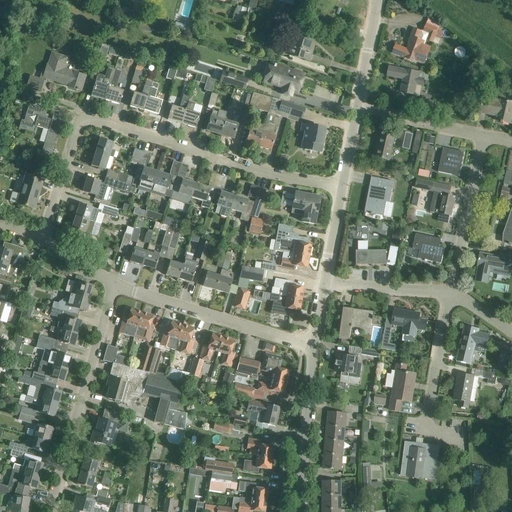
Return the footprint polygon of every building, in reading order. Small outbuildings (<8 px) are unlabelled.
[(131,10),(129,17),(139,20),(141,14),(131,10)] [(235,12),(232,21),(241,24),(244,15),(235,12)] [(429,17),(423,31),(429,33),(426,39),(432,42),(434,36),(440,39),(443,31),(437,29),(439,24),(429,17)] [(188,35),(190,27),(175,23),(173,30),(188,35)] [(418,39),(421,31),(414,29),(409,41),(410,41),(407,50),(395,45),(392,53),(416,62),(416,61),(423,64),(430,48),(422,45),(423,41),(418,39)] [(291,37),(286,55),(308,61),(314,43),(291,37)] [(100,47),(97,58),(104,60),(108,49),(100,47)] [(30,77),(26,87),(39,91),(44,77),(70,85),(69,87),(81,91),(85,76),(65,70),(63,69),(67,58),(55,54),(51,66),(47,65),(45,71),(41,70),(39,79),(30,77)] [(297,92),(303,74),(272,65),(267,83),(282,88),(281,94),(290,97),(292,91),(297,92)] [(177,69),(169,66),(165,78),(173,80),(177,69)] [(94,82),(90,96),(104,100),(113,72),(114,69),(108,67),(107,70),(105,75),(105,77),(99,75),(96,76),(94,82)] [(400,92),(414,95),(416,84),(422,85),(423,79),(417,77),(418,72),(405,69),(404,70),(389,67),(387,76),(402,79),(400,92)] [(113,72),(104,100),(119,105),(123,91),(115,88),(118,79),(119,74),(120,71),(114,69),(113,72)] [(177,69),(175,77),(184,79),(186,72),(177,69)] [(135,70),(131,82),(138,85),(141,72),(135,70)] [(220,82),(234,86),(241,88),(244,78),(223,72),(220,82)] [(212,92),(215,80),(207,78),(204,89),(212,92)] [(129,106),(143,111),(152,82),(145,80),(141,95),(133,92),(129,106)] [(152,82),(143,111),(157,115),(162,101),(154,98),(158,84),(152,82)] [(28,96),(18,92),(16,98),(26,102),(28,96)] [(218,95),(211,93),(208,104),(214,106),(218,95)] [(249,106),(249,107),(268,113),(272,98),(253,93),(249,106)] [(171,105),(167,119),(181,124),(185,110),(190,96),(183,94),(179,108),(171,105)] [(511,102),(500,100),(500,101),(482,97),(479,112),(497,116),(496,120),(509,123),(511,110),(511,102)] [(272,98),(268,113),(287,119),(288,115),(291,105),(291,104),(272,98)] [(421,99),(419,106),(431,109),(433,102),(421,99)] [(185,110),(181,124),(195,128),(200,114),(192,112),(195,104),(188,102),(185,110)] [(20,125),(18,129),(33,133),(34,129),(35,126),(43,129),(41,135),(39,141),(44,143),(41,154),(50,157),(63,114),(54,112),(51,120),(46,118),(47,115),(44,114),(43,108),(34,106),(29,104),(24,120),(21,120),(20,125)] [(249,107),(249,106),(243,104),(239,116),(246,118),(249,107)] [(291,105),(288,115),(301,120),(304,109),(291,105)] [(223,121),(226,112),(218,110),(218,112),(212,111),(210,117),(206,130),(220,134),(223,121)] [(231,124),(223,121),(220,134),(233,138),(237,125),(239,118),(233,117),(231,124)] [(258,147),(265,123),(257,120),(257,122),(252,121),(245,143),(258,147)] [(265,123),(258,147),(270,151),(277,128),(277,126),(272,125),(265,123)] [(325,128),(310,126),(310,127),(302,125),(300,131),(304,132),(301,148),(321,152),(322,145),(320,144),(322,134),(324,134),(325,128)] [(409,149),(412,134),(399,131),(398,133),(394,132),(395,132),(382,129),(376,157),(388,160),(392,142),(396,143),(396,146),(409,149)] [(99,138),(95,152),(113,157),(115,151),(111,150),(113,143),(99,138)] [(443,148),(438,172),(459,176),(464,152),(443,148)] [(138,163),(142,151),(134,149),(131,161),(138,163)] [(142,151),(138,163),(131,185),(152,191),(158,172),(145,168),(150,154),(142,151)] [(109,170),(113,157),(95,152),(91,166),(105,170),(105,168),(109,170)] [(181,163),(173,161),(169,175),(158,172),(152,191),(171,197),(177,175),(181,163)] [(188,166),(181,163),(177,175),(185,178),(188,166)] [(420,169),(419,174),(428,177),(430,171),(420,169)] [(128,175),(109,170),(106,178),(125,184),(128,175)] [(511,172),(506,171),(503,184),(511,185),(511,172)] [(219,175),(212,173),(207,187),(196,184),(191,198),(203,201),(202,206),(209,208),(216,187),(219,175)] [(171,197),(170,198),(189,204),(191,198),(196,184),(184,180),(185,178),(177,175),(171,197)] [(219,175),(216,187),(223,189),(227,177),(219,175)] [(9,201),(34,209),(42,181),(25,176),(19,195),(12,192),(9,201)] [(87,178),(83,191),(95,195),(94,198),(102,201),(103,200),(105,191),(107,187),(114,189),(128,193),(132,194),(134,188),(130,187),(130,185),(125,184),(106,178),(104,183),(87,178)] [(370,185),(365,212),(391,217),(394,203),(389,202),(393,181),(382,179),(381,187),(370,185)] [(417,180),(415,188),(419,189),(431,191),(433,183),(421,180),(417,180)] [(255,199),(258,187),(250,185),(247,197),(255,199)] [(258,187),(255,199),(262,201),(266,189),(258,187)] [(507,200),(509,190),(502,188),(500,198),(507,200)] [(227,218),(230,210),(234,196),(220,191),(216,205),(222,207),(219,215),(227,218)] [(430,211),(451,216),(455,197),(434,192),(430,211)] [(320,198),(294,193),(291,213),(303,215),(301,222),(314,224),(316,212),(317,213),(320,198)] [(248,200),(234,196),(230,210),(241,213),(239,219),(247,222),(253,202),(248,200)] [(79,204),(75,216),(95,222),(98,213),(115,219),(118,210),(103,205),(101,210),(79,204)] [(134,208),(133,214),(143,217),(144,211),(134,208)] [(507,227),(503,242),(509,243),(509,244),(511,245),(511,244),(511,212),(511,215),(508,227),(507,227)] [(158,214),(156,221),(162,223),(164,216),(158,214)] [(75,216),(71,229),(78,231),(76,236),(77,236),(83,238),(84,233),(85,233),(91,235),(95,222),(75,216)] [(260,234),(262,222),(263,221),(251,218),(249,232),(260,234)] [(124,233),(131,235),(133,228),(126,226),(124,233)] [(168,226),(162,245),(168,247),(174,228),(168,226)] [(131,235),(129,241),(136,243),(140,230),(133,228),(131,235)] [(179,230),(174,228),(168,247),(173,249),(179,230)] [(391,246),(398,247),(400,230),(394,229),(391,246)] [(146,233),(143,242),(149,243),(151,235),(152,231),(148,230),(147,234),(146,233)] [(273,250),(283,252),(308,257),(310,245),(305,244),(306,238),(297,237),(298,234),(277,231),(273,250)] [(441,263),(445,248),(440,246),(442,239),(417,232),(413,247),(420,249),(418,257),(441,263)] [(131,235),(124,233),(118,252),(125,254),(129,241),(131,235)] [(358,250),(356,250),(356,264),(386,264),(386,250),(368,250),(368,241),(358,241),(358,250)] [(200,242),(195,258),(203,261),(208,244),(200,242)] [(0,247),(0,260),(14,265),(20,255),(22,255),(22,253),(24,248),(18,247),(10,244),(8,250),(2,248),(0,247)] [(88,253),(98,258),(103,251),(92,245),(88,253)] [(129,262),(142,265),(146,252),(133,248),(129,262)] [(153,254),(146,252),(142,265),(155,269),(159,254),(154,252),(153,254)] [(280,267),(294,270),(295,266),(306,268),(308,257),(283,252),(280,267)] [(182,265),(178,279),(191,283),(197,263),(191,261),(193,256),(186,253),(184,259),(182,265)] [(511,263),(511,259),(480,253),(477,266),(478,266),(476,280),(487,283),(490,267),(495,268),(495,269),(510,272),(509,274),(510,274),(511,263)] [(11,276),(14,265),(10,264),(0,260),(0,273),(1,274),(0,278),(0,279),(11,283),(13,284),(15,278),(11,276)] [(178,279),(182,265),(169,261),(165,275),(178,279)] [(263,270),(273,272),(275,265),(262,263),(261,270),(263,270)] [(60,265),(58,271),(71,275),(73,269),(60,265)] [(261,270),(241,266),(239,277),(261,281),(263,270),(261,270)] [(215,290),(219,277),(206,273),(202,286),(215,290)] [(75,276),(70,294),(89,299),(92,287),(84,285),(86,279),(75,276)] [(219,277),(215,290),(228,294),(232,281),(219,277)] [(0,279),(0,300),(5,302),(11,283),(0,279)] [(271,294),(301,299),(303,288),(291,286),(292,282),(275,279),(273,288),(272,287),(271,294)] [(238,288),(233,306),(244,309),(249,292),(238,288)] [(85,311),(89,299),(70,294),(69,296),(58,302),(58,303),(53,302),(51,307),(65,311),(78,315),(79,309),(85,311)] [(273,301),(271,313),(287,316),(288,309),(299,311),(301,299),(271,294),(270,300),(273,301)] [(50,313),(49,315),(59,318),(58,323),(56,328),(77,334),(80,322),(67,318),(69,312),(65,311),(51,307),(50,313)] [(373,311),(343,307),(339,339),(349,340),(351,327),(370,329),(373,311)] [(137,327),(141,313),(130,309),(127,321),(123,320),(119,333),(134,337),(137,327)] [(394,309),(391,324),(403,326),(402,334),(416,336),(417,328),(425,330),(426,321),(419,319),(420,313),(394,309)] [(137,327),(134,337),(149,342),(153,329),(149,328),(152,316),(141,313),(137,327)] [(160,343),(159,345),(168,348),(171,337),(178,339),(182,325),(171,322),(169,328),(165,327),(163,332),(160,343)] [(182,325),(178,339),(184,341),(181,352),(189,355),(193,341),(189,340),(193,329),(182,325)] [(464,329),(456,360),(470,363),(474,349),(475,343),(485,345),(486,346),(489,335),(478,332),(479,329),(472,327),(465,325),(464,329)] [(51,327),(49,332),(50,332),(59,334),(57,341),(73,346),(77,334),(56,328),(51,327)] [(390,330),(384,329),(382,342),(381,348),(394,351),(395,345),(388,343),(390,330)] [(218,352),(222,338),(211,334),(208,346),(204,345),(200,358),(208,360),(212,350),(218,352)] [(39,335),(37,342),(53,346),(54,340),(39,335)] [(222,338),(218,352),(225,354),(221,364),(230,367),(234,354),(230,353),(233,341),(222,338)] [(53,346),(37,342),(35,348),(44,350),(51,353),(51,352),(53,346)] [(264,343),(262,351),(273,353),(275,345),(264,343)] [(145,345),(138,370),(145,372),(153,348),(153,347),(145,345)] [(106,346),(102,360),(113,363),(125,367),(127,358),(115,355),(117,349),(106,346)] [(153,348),(145,372),(149,373),(154,374),(161,351),(153,348)] [(379,358),(380,351),(362,348),(360,355),(379,358)] [(42,362),(67,369),(70,357),(51,352),(51,353),(44,350),(40,362),(42,362)] [(241,359),(237,370),(243,372),(250,373),(257,375),(259,370),(262,371),(273,373),(271,379),(285,382),(288,371),(276,368),(279,357),(265,354),(263,364),(241,359)] [(337,354),(334,371),(342,372),(341,376),(348,377),(359,378),(360,378),(362,363),(357,363),(358,357),(349,356),(337,354)] [(194,359),(188,377),(197,380),(203,361),(194,359)] [(63,381),(67,369),(42,362),(39,374),(33,373),(31,378),(55,385),(57,379),(63,381)] [(110,371),(108,379),(136,386),(145,389),(148,375),(149,373),(145,372),(138,370),(125,367),(113,363),(110,371)] [(398,372),(393,398),(391,398),(389,410),(401,412),(403,400),(411,401),(415,374),(405,372),(406,365),(396,363),(395,371),(398,372)] [(167,377),(166,379),(186,384),(186,382),(188,374),(169,368),(167,377)] [(484,371),(483,378),(488,379),(487,383),(495,385),(497,373),(490,372),(485,371),(484,371)] [(229,388),(233,375),(226,372),(222,386),(229,388)] [(459,406),(468,408),(473,376),(458,373),(454,399),(460,400),(459,406)] [(18,375),(16,382),(34,387),(35,389),(32,398),(56,405),(60,393),(54,391),(55,385),(31,378),(18,375)] [(143,394),(160,399),(168,401),(166,408),(175,411),(176,409),(178,402),(183,384),(166,380),(148,375),(145,389),(143,394)] [(201,385),(207,386),(208,387),(210,378),(203,376),(201,385)] [(109,387),(106,398),(130,405),(136,386),(108,379),(106,386),(109,387)] [(283,393),(285,382),(271,379),(270,385),(259,383),(257,392),(276,396),(277,392),(283,393)] [(254,389),(234,384),(232,392),(252,397),(254,389)] [(388,397),(375,395),(374,403),(386,405),(388,397)] [(20,414),(34,418),(36,412),(53,417),(56,405),(32,398),(26,396),(24,402),(38,406),(36,411),(22,407),(20,414)] [(168,401),(160,399),(154,422),(162,424),(166,408),(168,401)] [(280,407),(248,400),(246,411),(258,413),(256,422),(260,423),(275,427),(280,407)] [(185,412),(176,409),(175,411),(166,408),(162,424),(186,430),(186,425),(187,412),(185,412)] [(98,444),(98,443),(108,446),(113,429),(124,432),(127,421),(116,418),(117,414),(104,410),(102,420),(99,420),(96,432),(94,432),(91,441),(94,442),(93,443),(98,444)] [(328,411),(327,426),(345,427),(346,413),(328,411)] [(32,424),(34,418),(20,414),(18,420),(32,424)] [(129,416),(128,419),(134,420),(133,423),(142,426),(143,420),(129,416)] [(233,423),(245,426),(246,419),(235,416),(233,423)] [(229,426),(215,423),(213,430),(228,433),(229,426)] [(35,437),(48,441),(52,429),(35,424),(33,431),(36,432),(35,437)] [(345,427),(327,426),(326,440),(343,441),(345,427)] [(47,446),(48,441),(35,437),(31,449),(45,453),(45,452),(48,453),(49,447),(47,446)] [(257,449),(257,456),(271,458),(272,446),(261,445),(261,441),(247,439),(247,448),(257,449)] [(343,441),(326,440),(324,454),(342,456),(343,441)] [(421,478),(426,444),(404,441),(400,475),(407,476),(407,477),(421,478)] [(8,449),(11,450),(24,453),(26,447),(9,442),(8,449)] [(426,444),(421,478),(435,480),(439,446),(426,444)] [(22,459),(24,453),(11,450),(10,455),(22,459)] [(342,456),(324,454),(323,468),(340,470),(342,456)] [(271,458),(257,456),(256,463),(245,461),(243,470),(257,472),(258,468),(269,469),(271,458)] [(205,465),(204,470),(231,474),(232,464),(213,461),(213,459),(203,458),(203,465),(205,465)] [(14,464),(12,469),(21,471),(38,476),(42,464),(39,464),(24,459),(22,466),(14,464)] [(84,459),(80,472),(94,475),(98,463),(84,459)] [(371,487),(370,467),(362,467),(363,487),(371,487)] [(12,469),(7,488),(11,489),(27,494),(29,487),(35,488),(38,476),(21,471),(12,469)] [(94,475),(80,472),(77,484),(90,488),(94,475)] [(211,472),(210,482),(229,484),(231,475),(211,472)] [(251,499),(265,501),(267,489),(255,488),(255,483),(238,481),(237,491),(246,492),(245,498),(251,499)] [(323,495),(340,495),(340,481),(323,481),(323,495)] [(0,494),(1,494),(9,495),(7,508),(11,509),(26,511),(28,499),(26,499),(27,494),(11,489),(7,488),(0,485),(0,494)] [(340,495),(323,495),(323,509),(340,509),(340,495)] [(75,496),(72,509),(81,511),(100,511),(96,511),(92,510),(94,502),(85,499),(75,496)] [(98,496),(96,503),(108,506),(110,500),(105,498),(98,496)] [(145,496),(140,496),(137,511),(142,511),(144,506),(145,496)] [(237,511),(252,511),(259,511),(263,511),(265,501),(251,499),(245,498),(239,497),(237,511)] [(165,498),(162,511),(171,511),(173,499),(165,498)] [(122,511),(124,504),(117,502),(115,511),(122,511)]
